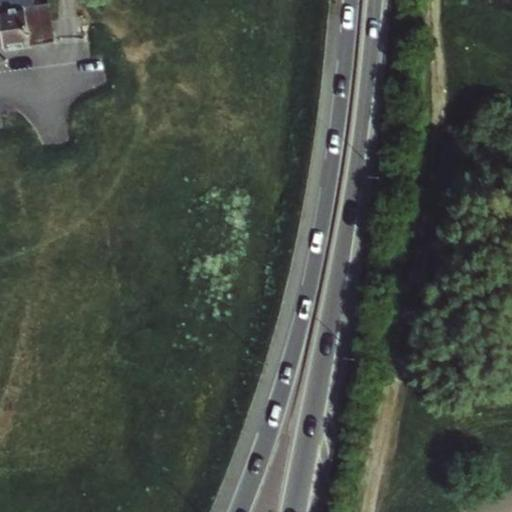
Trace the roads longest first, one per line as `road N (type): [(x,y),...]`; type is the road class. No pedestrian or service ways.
road 1 (trunk): [(357,79),(295,354),(240,511)]
road 2 (trunk): [(293,511),(339,273),(357,79)]
